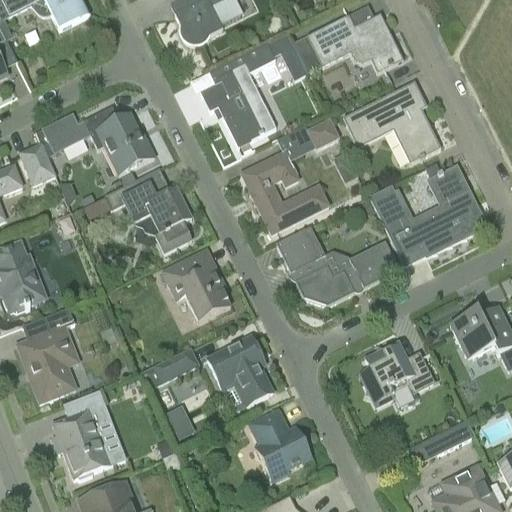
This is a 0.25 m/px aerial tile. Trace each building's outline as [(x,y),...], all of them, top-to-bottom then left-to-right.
[(0,0),(0,5),(8,21),(30,10),(37,18),(39,20),(41,21),(43,21),(45,21),(47,20),(48,21),(58,36),(88,21),(77,0),(0,0)] [(169,0),(175,11),(178,10),(181,16),(173,20),(179,32),(179,38),(180,43),(184,48),(189,50),(194,51),(200,50),(204,46),(207,42),(221,35),(220,31),(241,20),(232,1),(234,0),(169,0)] [(347,21),(329,30),(305,42),(321,73),(349,58),(353,66),(362,69),(369,66),(376,79),(402,66),(388,39),(385,40),(382,35),(385,34),(379,20),(353,33),(347,21)] [(2,26),(0,26),(0,35),(2,39),(6,47),(12,44),(2,26)] [(0,83),(5,80),(0,69),(0,62),(11,57),(6,47),(2,39),(0,35),(0,83)] [(246,78),(272,65),(265,51),(208,79),(213,90),(199,98),(208,118),(216,114),(236,153),(274,134),(246,78)] [(309,59),(295,67),(303,82),(317,75),(309,59)] [(413,88),(395,97),(341,124),(356,154),(391,136),(408,170),(418,165),(419,166),(423,164),(423,163),(439,154),(416,108),(421,105),(413,88)] [(40,136),(34,139),(39,150),(40,150),(46,164),(53,160),(89,142),(91,145),(96,156),(105,152),(119,180),(135,172),(153,163),(143,143),(139,145),(127,122),(129,121),(128,121),(117,126),(111,113),(82,127),(76,130),(71,120),(40,136)] [(328,124),(305,136),(314,154),(315,156),(338,144),(328,124)] [(18,160),(32,191),(54,182),(46,164),(40,150),(39,150),(18,160)] [(284,192),(297,186),(288,168),(283,158),(239,180),(270,240),(327,212),(317,191),(276,212),(268,195),(270,190),(280,185),(284,192)] [(344,160),(335,165),(346,186),(355,182),(344,160)] [(390,191),(367,203),(393,255),(402,272),(424,262),(425,263),(430,260),(436,259),(436,257),(444,253),(451,251),(451,250),(459,245),(466,244),(465,242),(480,235),(469,213),(474,210),(475,210),(468,197),(467,197),(455,172),(441,179),(440,178),(439,179),(435,169),(423,175),(428,186),(442,214),(410,230),(390,191)] [(0,200),(21,192),(20,190),(12,172),(0,176),(0,227),(4,226),(0,216),(0,200)] [(156,176),(103,202),(105,205),(107,211),(111,218),(122,213),(123,216),(132,232),(140,228),(144,230),(151,226),(158,240),(154,242),(155,243),(163,259),(172,254),(190,245),(182,229),(190,225),(177,198),(166,204),(164,200),(167,198),(161,185),(156,176)] [(70,191),(57,190),(66,213),(74,202),(70,191)] [(79,207),(82,213),(93,207),(90,201),(79,207)] [(105,205),(82,216),(88,229),(111,218),(105,205)] [(366,206),(355,212),(361,224),(372,218),(366,206)] [(140,228),(132,232),(142,235),(143,240),(155,243),(154,242),(158,240),(151,226),(144,230),(140,228)] [(309,232),(292,240),(274,249),(289,279),(291,278),(296,287),(294,288),(302,304),(326,312),(353,299),(352,296),(361,292),(362,294),(398,276),(383,247),(348,265),(347,263),(331,257),(323,261),(309,232)] [(0,299),(2,299),(3,301),(1,304),(4,313),(8,314),(9,317),(12,316),(15,317),(24,314),(24,316),(29,314),(27,310),(39,305),(33,289),(36,287),(38,284),(33,274),(31,272),(27,263),(24,264),(18,249),(9,253),(0,256),(0,299)] [(205,255),(168,273),(160,277),(175,307),(184,303),(197,329),(229,313),(219,293),(223,291),(205,255)] [(467,320),(448,330),(457,347),(466,366),(493,353),(496,361),(498,360),(507,377),(511,374),(511,341),(505,330),(497,312),(478,321),(476,316),(467,320)] [(47,339),(26,347),(16,351),(25,376),(29,374),(32,382),(28,384),(38,409),(74,395),(62,364),(73,359),(63,334),(73,330),(67,314),(41,324),(47,339)] [(231,351),(205,364),(220,393),(220,395),(232,389),(244,412),(245,412),(254,408),(272,399),(259,374),(263,371),(263,370),(260,371),(257,364),(259,363),(249,342),(231,351)] [(432,388),(426,377),(417,360),(405,366),(396,349),(381,356),(382,359),(377,362),(375,359),(363,365),(368,375),(358,379),(367,396),(365,401),(370,402),(375,412),(393,403),(388,394),(404,386),(411,398),(432,388)] [(189,354),(139,379),(147,396),(198,371),(189,354)] [(169,417),(178,443),(195,437),(186,411),(169,417)] [(87,416),(66,424),(56,428),(61,440),(56,442),(72,485),(76,484),(78,486),(91,481),(91,478),(108,471),(124,465),(120,456),(109,461),(97,430),(93,432),(87,416)] [(253,454),(270,488),(287,480),(286,476),(310,464),(294,433),(287,437),(277,416),(248,431),(258,451),(253,454)] [(429,444),(436,460),(472,442),(464,426),(429,444)] [(164,445),(154,449),(159,460),(168,456),(164,445)] [(511,459),(496,468),(509,493),(511,491),(511,459)] [(440,490),(426,497),(431,508),(433,511),(495,511),(476,472),(440,490)] [(76,507),(78,511),(133,511),(124,488),(76,507)] [(293,511),(288,502),(270,511),(268,511),(293,511)]
